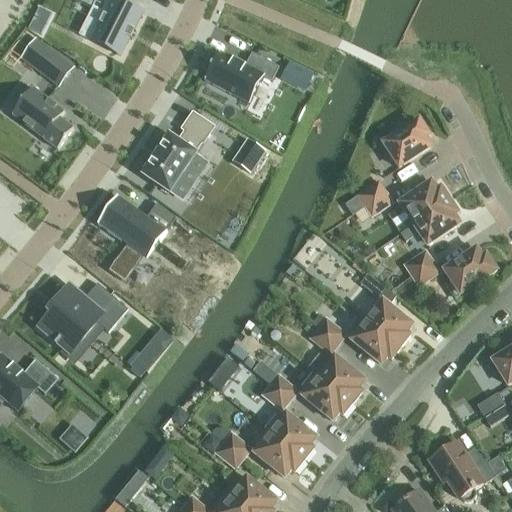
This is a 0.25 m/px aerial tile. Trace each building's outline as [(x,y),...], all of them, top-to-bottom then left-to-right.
[(97,0),(79,37),(93,44),(121,58),(130,41),(131,42),(132,41),(130,40),(133,33),(135,34),(136,33),(134,32),(135,29),(143,15),(118,2),(119,0),(97,0)] [(36,41),(21,60),(60,90),(74,70),(36,41)] [(220,54),(205,83),(250,107),(264,80),(272,84),(280,70),(253,55),(246,68),(220,54)] [(304,71),(296,89),(305,94),(314,76),(304,71)] [(33,91),(12,118),(58,152),(74,131),(60,121),(65,115),(33,91)] [(153,162),(143,177),(170,196),(197,156),(195,155),(202,145),(204,146),(215,130),(193,115),(182,132),(185,134),(179,144),(169,138),(160,152),(159,152),(152,162),(153,162)] [(431,138),(420,123),(398,137),(396,134),(385,141),(386,144),(383,146),(399,171),(431,150),(428,145),(429,144),(427,141),(431,138)] [(249,142),(234,164),(249,175),(265,152),(249,142)] [(379,184),(358,199),(345,207),(353,218),(366,209),(372,220),(394,206),(379,184)] [(414,227),(450,203),(442,190),(438,193),(436,189),(435,190),(431,185),(400,206),(414,227)] [(118,199),(98,227),(127,248),(109,273),(125,285),(144,260),(147,262),(160,244),(167,234),(177,221),(157,207),(147,220),(118,199)] [(414,227),(401,236),(406,244),(419,235),(428,249),(460,227),(456,222),(457,221),(455,218),(459,216),(450,203),(414,227)] [(497,273),(487,257),(483,260),(481,257),(480,257),(476,252),(445,273),(451,283),(446,287),(456,301),(464,296),(466,298),(477,291),(475,288),(497,273)] [(412,279),(433,264),(426,254),(405,268),(412,279)] [(433,264),(412,279),(419,289),(440,275),(433,264)] [(293,267),(287,275),(295,281),(301,273),(293,267)] [(367,323),(401,350),(411,338),(407,336),(410,333),(409,332),(413,327),(389,308),(397,299),(368,276),(360,286),(383,304),(367,323)] [(58,307),(39,329),(57,344),(55,347),(57,348),(59,346),(64,351),(72,357),(98,326),(105,332),(109,336),(128,313),(98,286),(85,301),(69,288),(55,304),(58,307)] [(401,350),(367,323),(363,319),(352,332),(357,336),(351,343),(381,367),(385,362),(386,363),(388,359),(392,362),(401,350)] [(319,332),(339,348),(347,338),(327,322),(319,332)] [(161,332),(149,347),(160,357),(173,342),(161,332)] [(339,348),(319,332),(311,341),(331,357),(339,348)] [(241,351),(236,358),(244,364),(248,359),(249,357),(241,351)] [(509,388),(511,386),(511,351),(507,354),(505,352),(494,359),(496,361),(493,363),(509,388)] [(3,356),(0,359),(0,396),(20,414),(39,392),(46,398),(60,382),(37,362),(25,375),(3,356)] [(244,364),(243,366),(250,372),(255,366),(248,359),(244,364)] [(319,379),(353,407),(362,395),(359,392),(362,389),(361,388),(365,383),(335,359),(319,379)] [(353,407),(319,379),(314,375),(304,388),(308,392),(303,399),(332,423),(336,418),(337,419),(340,416),(343,419),(353,407)] [(271,388),(290,404),(298,394),(279,378),(271,388)] [(290,404),(271,388),(263,398),(282,414),(290,404)] [(484,419),(505,406),(498,395),(477,408),(483,418),(484,419)] [(505,406),(484,419),(491,430),(511,417),(505,406)] [(276,419),(266,432),(271,436),(305,463),(314,451),(311,449),(313,446),(312,445),(316,440),(287,416),(281,423),(276,419)] [(224,446),(244,462),(252,452),(232,436),(224,446)] [(295,475),(305,463),(271,436),(255,456),(284,480),(288,475),(289,476),(292,473),(295,475)] [(476,494),(475,492),(484,487),(485,487),(497,479),(481,456),(469,463),(458,445),(430,463),(445,486),(448,484),(460,502),(461,501),(462,503),(464,504),(466,505),(467,505),(468,505),(470,505),(471,505),(473,504),(474,503),(475,502),(476,500),(476,499),(476,497),(476,496),(476,494)] [(244,462),(224,446),(216,456),(236,472),(244,462)] [(165,449),(158,458),(164,463),(172,462),(175,457),(165,449)] [(237,483),(226,496),(246,511),(271,511),(274,509),(273,509),(277,504),(247,480),(242,487),(237,483)] [(447,511),(445,508),(444,509),(440,511),(432,511),(419,493),(392,511),(447,511)] [(124,494),(116,503),(121,507),(125,510),(133,501),(128,497),(124,494)] [(246,511),(226,496),(216,509),(219,511),(246,511)] [(207,511),(192,500),(184,510),(187,511),(207,511)]
